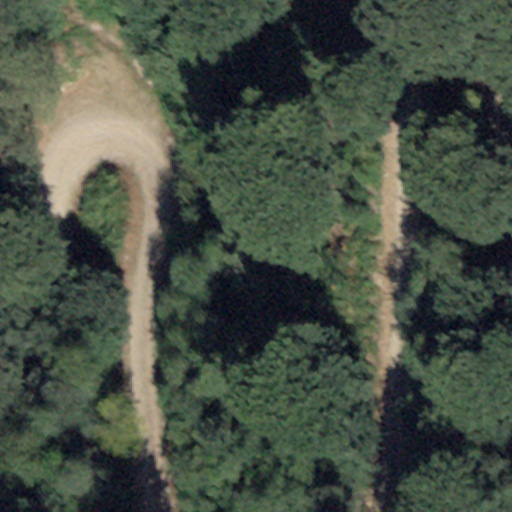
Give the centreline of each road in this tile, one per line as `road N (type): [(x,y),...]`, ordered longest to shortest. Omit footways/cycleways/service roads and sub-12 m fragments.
road 1 (track): [(0,471),(50,317),(52,188),(65,150),(87,133),(116,132),(149,158),(156,189),(138,319),(156,511)]
road 2 (track): [(385,511),(404,167),(393,0)]
road 3 (track): [(489,0),(511,147)]
